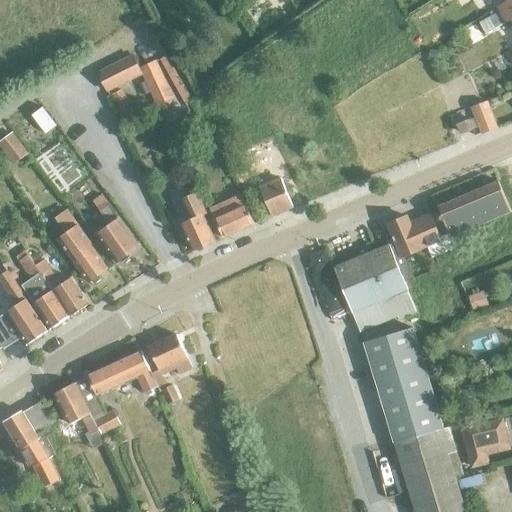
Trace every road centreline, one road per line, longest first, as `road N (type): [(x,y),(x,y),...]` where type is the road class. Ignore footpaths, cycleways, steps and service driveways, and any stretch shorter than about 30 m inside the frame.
road 1 (tertiary): [(0,401),(125,318),(290,235)]
road 2 (residential): [(381,511),(290,235)]
road 3 (tertiary): [(290,235),(511,143)]
